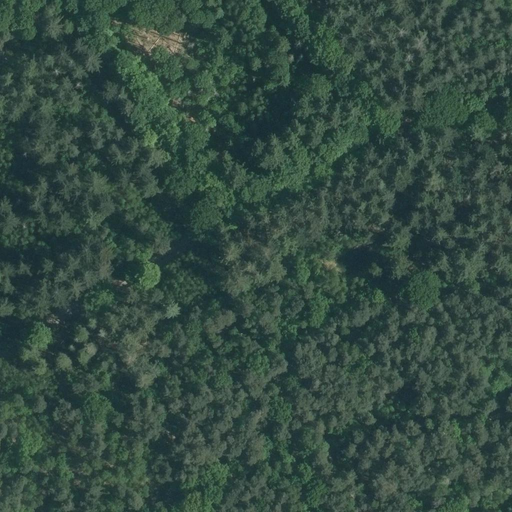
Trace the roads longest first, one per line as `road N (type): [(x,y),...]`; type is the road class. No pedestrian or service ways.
road 1 (track): [(134,511),(347,432),(511,414)]
road 2 (track): [(232,218),(396,120),(511,98)]
road 3 (track): [(232,218),(64,0)]
road 4 (track): [(0,347),(232,218)]
road 5 (track): [(247,0),(204,16),(71,14),(0,27)]
road 6 (track): [(396,120),(305,0)]
